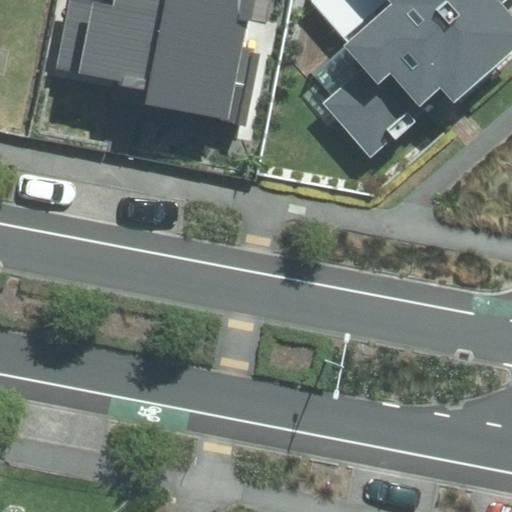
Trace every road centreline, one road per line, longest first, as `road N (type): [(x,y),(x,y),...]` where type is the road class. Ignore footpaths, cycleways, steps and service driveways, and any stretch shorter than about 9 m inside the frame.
road 1 (tertiary): [(511,454),(0,355)]
road 2 (tertiary): [(0,246),(511,341)]
